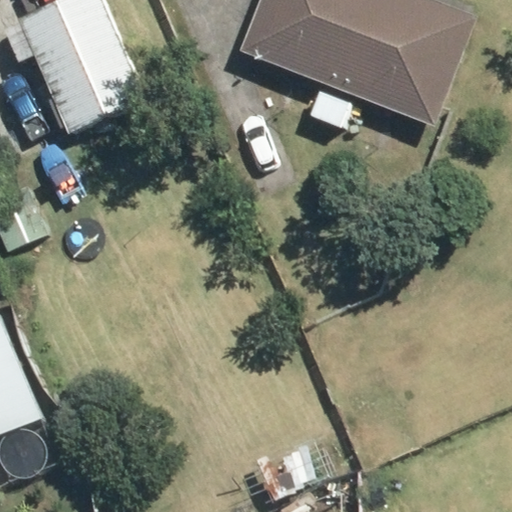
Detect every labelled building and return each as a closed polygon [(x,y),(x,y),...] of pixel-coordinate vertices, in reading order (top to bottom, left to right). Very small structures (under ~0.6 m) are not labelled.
[(150,109),(101,0),(87,0),(21,29),(71,143),(150,109)] [(438,137),(482,26),(415,0),(265,0),(242,61),(438,137)] [(65,275),(31,190),(0,202),(0,234),(9,258),(24,252),(37,286),(65,275)] [(0,447),(45,428),(0,321),(0,447)] [(342,437),(266,475),(284,511),(312,511),(366,485),(342,437)]
